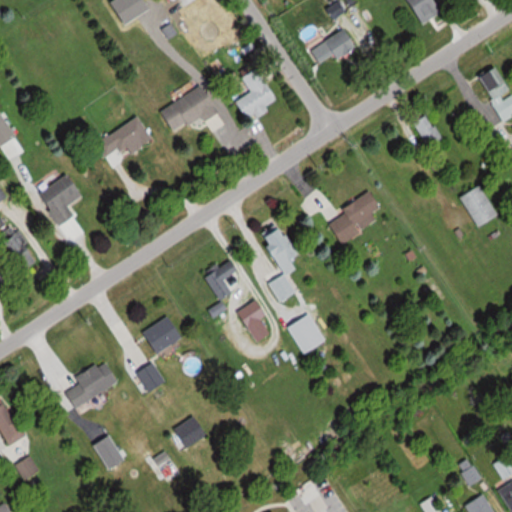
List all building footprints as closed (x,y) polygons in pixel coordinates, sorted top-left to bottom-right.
[(408,0),(424,24),(447,9),(440,0),(408,0)] [(511,86),(502,65),(481,75),(503,121),(511,116),(511,86)] [(252,122),(272,110),(270,106),(280,99),(261,67),(246,76),(254,91),(239,100),(252,122)] [(173,131),(191,121),(194,127),(223,111),(207,83),(161,110),(173,131)] [(428,148),(443,141),(430,112),(414,120),(428,148)] [(155,137),(141,115),(106,136),(119,158),(155,137)] [(61,227),(79,217),(71,204),(87,195),(73,172),(40,192),(61,227)] [(0,201),(9,197),(0,178),(0,201)] [(463,195),(480,227),(501,216),(485,184),(463,195)] [(328,220),(342,244),(382,221),(376,212),(384,207),(376,193),(328,220)] [(262,234),(283,276),(270,283),(280,303),(297,294),(288,275),(299,269),(294,260),(301,256),(285,223),(262,234)] [(0,234),(0,239),(23,274),(42,261),(17,224),(0,234)] [(235,292),(226,281),(241,270),(232,257),(205,277),(223,301),(235,292)] [(0,292),(12,284),(0,264),(0,292)] [(272,315),(262,300),(239,315),(248,330),(272,315)] [(145,330),(155,353),(185,339),(175,316),(145,330)] [(123,383),(109,359),(77,377),(81,384),(68,391),(78,408),(123,383)] [(168,382),(155,362),(139,374),(152,393),(168,382)] [(0,407),(0,427),(11,445),(29,435),(9,402),(0,407)] [(172,431),(182,450),(211,435),(201,416),(172,431)] [(173,459),(169,452),(157,459),(161,466),(173,459)] [(505,478),(511,473),(511,456),(510,454),(495,465),(505,478)] [(19,466),(29,479),(42,469),(31,456),(19,466)] [(470,486),(483,478),(470,458),(458,467),(470,486)] [(511,481),(500,490),(511,506),(511,481)] [(471,511),(497,511),(486,493),(467,505),(471,511)] [(442,511),(434,496),(423,502),(428,511),(442,511)] [(0,511),(15,511),(8,502),(0,507),(0,511)]
